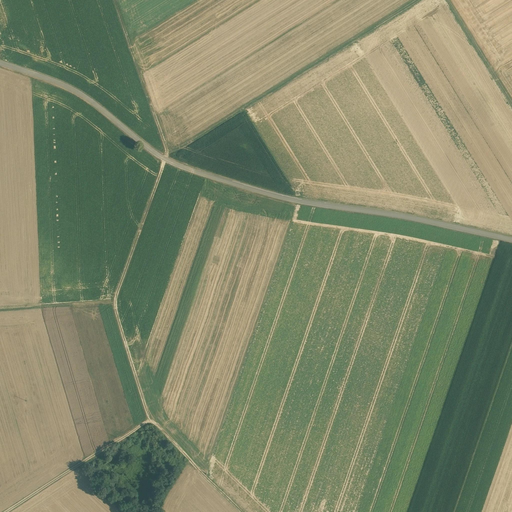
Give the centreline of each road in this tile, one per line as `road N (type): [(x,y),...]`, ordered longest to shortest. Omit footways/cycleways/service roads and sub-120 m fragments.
road 1 (track): [(116,0),(167,155),(115,309),(149,420),(242,511)]
road 2 (unclassified): [(0,63),(77,92),(189,170),(296,200),(511,239)]
road 3 (track): [(418,0),(167,155)]
road 4 (track): [(6,511),(149,420)]
road 5 (track): [(447,0),(511,104)]
